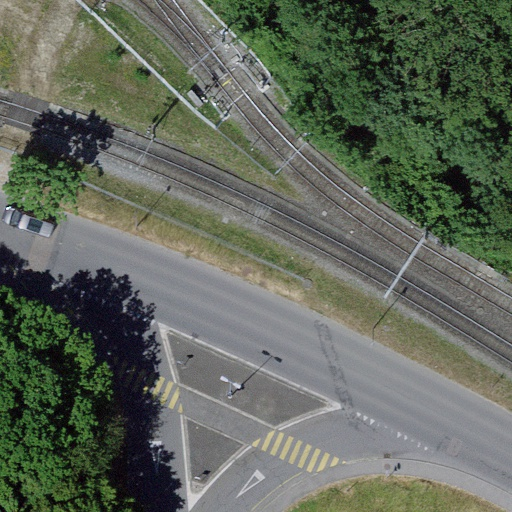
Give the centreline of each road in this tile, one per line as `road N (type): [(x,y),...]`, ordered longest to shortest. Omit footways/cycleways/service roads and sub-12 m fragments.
road 1 (tertiary): [(119,272),(284,336),(451,422)]
road 2 (unclassified): [(167,511),(156,387),(119,272)]
road 3 (unclassified): [(234,511),(297,454),(362,434),(451,422)]
road 4 (tertiary): [(0,224),(119,272)]
